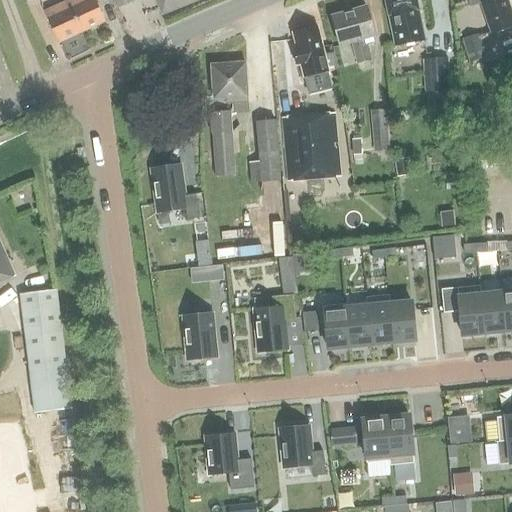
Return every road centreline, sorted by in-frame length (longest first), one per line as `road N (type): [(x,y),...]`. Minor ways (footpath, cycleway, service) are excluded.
road 1 (residential): [(140,408),(511,370)]
road 2 (residential): [(84,77),(104,131),(140,408)]
road 3 (tertiary): [(84,77),(266,0)]
